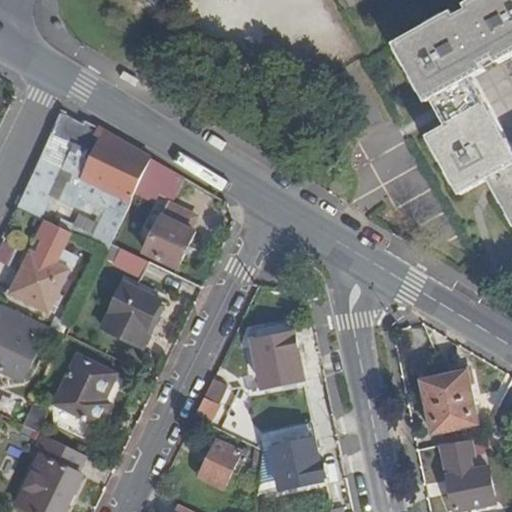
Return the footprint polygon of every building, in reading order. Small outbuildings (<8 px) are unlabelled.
[(511,0),(476,0),(466,5),(469,10),(457,17),(455,12),(397,44),(429,102),(443,94),(452,110),(459,121),(430,137),(431,138),(462,193),(462,194),(491,179),(495,186),(498,192),(499,194),(511,216),(511,148),(472,77),(486,70),(484,64),(496,58),(498,63),(511,55),(511,0)] [(84,125),(62,114),(19,207),(43,218),(53,198),(53,197),(60,201),(83,212),(88,203),(105,211),(91,241),(108,250),(111,245),(135,193),(151,160),(152,158),(131,146),(129,150),(98,135),(102,129),(86,121),(84,125)] [(131,146),(102,129),(98,135),(129,150),(131,146)] [(170,170),(151,160),(135,193),(150,200),(154,191),(158,183),(176,192),(183,177),(171,171),(170,170)] [(176,192),(158,183),(154,191),(172,200),(176,192)] [(163,217),(162,217),(145,253),(179,270),(196,233),(190,230),(196,218),(170,204),(163,217)] [(39,256),(33,253),(12,296),(50,314),(71,271),(57,264),(73,233),(49,221),(39,241),(45,243),(39,256)] [(150,263),(121,249),(114,264),(143,278),(150,263)] [(162,303),(125,285),(103,329),(143,349),(151,333),(148,332),(162,303)] [(170,306),(162,303),(148,332),(151,333),(155,335),(170,306)] [(50,327),(7,306),(0,320),(0,370),(24,382),(50,327)] [(296,334),(255,343),(255,345),(249,346),(252,356),(257,355),(264,389),(305,381),(296,334)] [(55,405),(53,409),(54,425),(86,441),(94,424),(101,428),(112,405),(105,402),(118,375),(79,356),(55,405)] [(481,425),(469,371),(446,376),(457,430),(467,428),(481,425)] [(457,430),(446,376),(423,381),(434,435),(448,432),(457,430)] [(227,387),(214,381),(206,399),(195,419),(210,426),(220,406),(219,405),(227,387)] [(497,454),(511,421),(511,416),(499,409),(483,437),(495,452),(497,454)] [(315,424),(272,434),(276,450),(302,444),(317,441),(318,441),(315,424)] [(470,440),(467,428),(457,430),(460,442),(470,440)] [(460,442),(457,430),(448,432),(450,444),(460,442)] [(87,457),(43,436),(35,454),(42,457),(18,506),(30,511),(65,511),(83,476),(78,474),(87,457)] [(495,452),(483,437),(471,440),(474,456),(495,452)] [(497,503),(490,468),(473,472),(469,457),(474,456),(471,440),(470,440),(460,442),(450,444),(444,445),(450,477),(449,477),(457,511),(480,507),(489,505),(497,503)] [(218,441),(200,478),(226,490),(242,455),(247,457),(250,451),(245,449),(243,453),(218,441)] [(303,450),(275,456),(282,491),(325,482),(325,480),(330,479),(327,461),(321,462),(317,441),(302,444),(303,450)]
